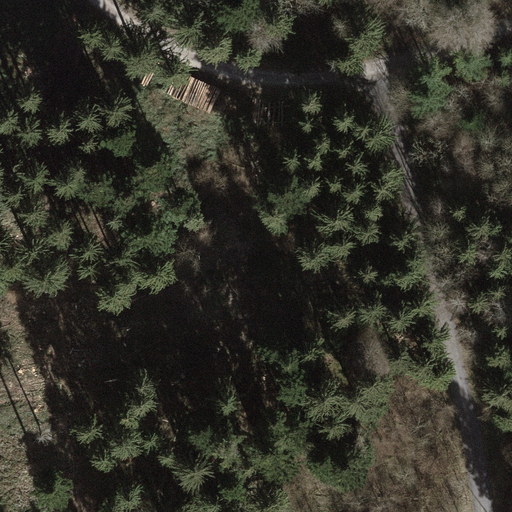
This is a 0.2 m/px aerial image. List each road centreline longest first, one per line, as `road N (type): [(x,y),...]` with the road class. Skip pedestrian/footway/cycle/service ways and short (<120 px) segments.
road 1 (track): [(482,511),(465,407),(376,67)]
road 2 (track): [(511,24),(351,74),(283,78),(203,60),(97,0)]
